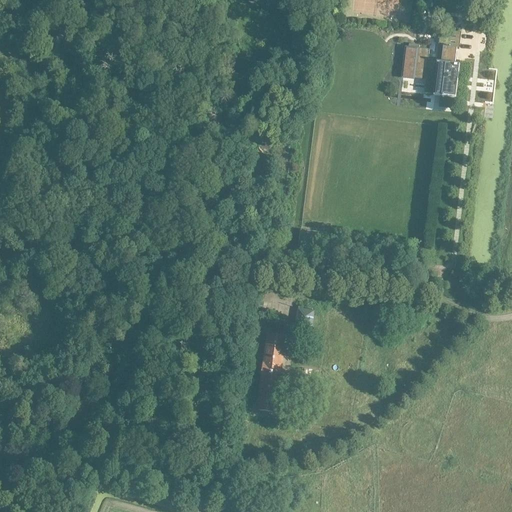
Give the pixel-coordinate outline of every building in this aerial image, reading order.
[(419,79),(419,80),(426,81),(427,72),(437,73),(434,95),(442,96),(442,97),(455,99),(459,66),(454,66),(456,49),(463,50),(465,34),(440,31),(438,47),(443,48),(442,61),(428,60),(429,51),(407,48),(404,78),(419,79)] [(340,48),(336,66),(342,68),(347,49),(340,48)] [(301,231),(299,248),(326,251),(328,235),(301,231)] [(273,302),(272,312),(283,313),(284,303),(273,302)] [(294,326),(312,329),(315,311),(297,309),(294,326)] [(281,368),(280,368),(284,338),(269,336),(265,365),(264,366),(262,381),(263,381),(259,410),(274,412),(278,383),(279,383),(281,368)]
